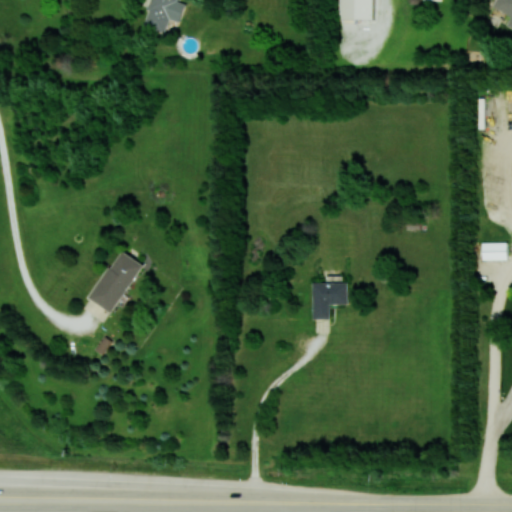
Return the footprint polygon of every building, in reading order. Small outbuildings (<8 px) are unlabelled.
[(180,21),(186,3),(178,0),(177,0),(151,0),(143,25),(165,32),(170,18),(180,21)] [(342,0),(342,19),(374,19),(374,0),(342,0)] [(511,27),(511,0),(496,0),(493,6),(511,16),(506,25),(511,27)] [(483,242),(483,259),(508,258),(508,241),(483,242)] [(144,263),(121,249),(90,298),(113,312),(144,263)] [(348,281),(313,282),(314,318),(330,318),(330,304),(349,303),(348,281)]
